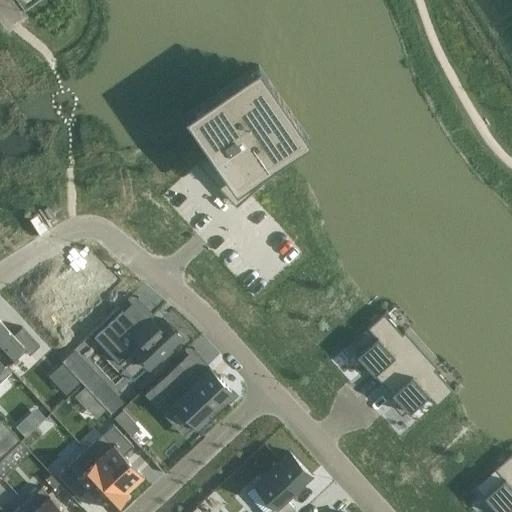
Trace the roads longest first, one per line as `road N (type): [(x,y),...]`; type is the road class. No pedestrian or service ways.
road 1 (residential): [(270,390),(193,304),(101,228),(69,226),(0,270)]
road 2 (residential): [(133,511),(270,390)]
road 3 (unknown): [(305,181),(225,228),(166,279)]
road 4 (residential): [(380,511),(270,390)]
